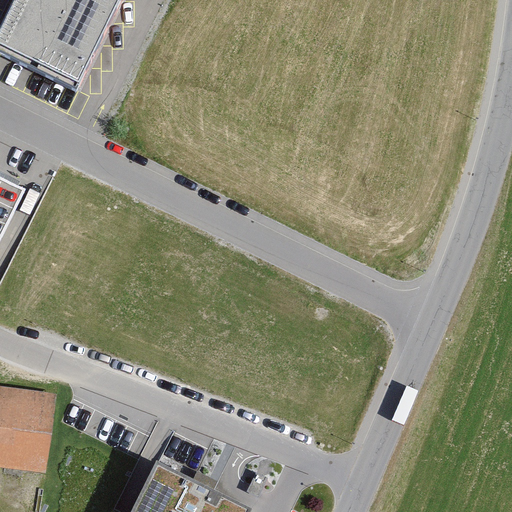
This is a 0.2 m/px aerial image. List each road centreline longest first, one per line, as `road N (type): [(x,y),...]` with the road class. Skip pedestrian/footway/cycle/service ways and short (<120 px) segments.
road 1 (unclassified): [(430,323),(0,113)]
road 2 (unclassified): [(511,56),(480,184),(430,323)]
road 3 (unclassified): [(430,323),(348,511)]
